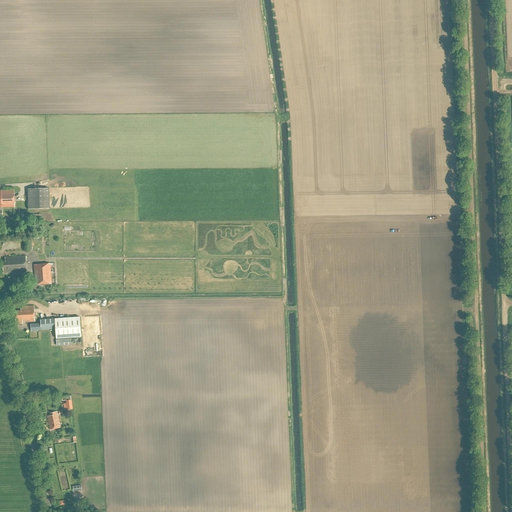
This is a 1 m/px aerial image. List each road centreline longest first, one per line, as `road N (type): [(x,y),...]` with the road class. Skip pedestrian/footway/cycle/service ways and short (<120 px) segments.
road 1 (track): [(511,511),(495,77)]
road 2 (unclassified): [(48,511),(0,317)]
